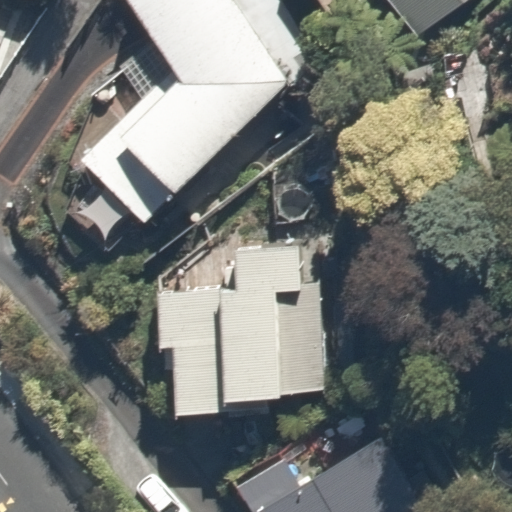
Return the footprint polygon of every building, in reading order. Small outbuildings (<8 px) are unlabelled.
[(0,0),(0,35),(13,6),(0,0)] [(340,25),(316,0),(123,0),(174,54),(78,144),(141,211),(340,25)] [(360,0),(413,66),(496,0),(360,0)] [(319,415),(325,233),(233,228),(231,285),(157,283),(155,340),(174,340),(171,410),(319,415)] [(400,399),(238,499),(245,511),(419,511),(411,499),(448,476),(400,399)]
